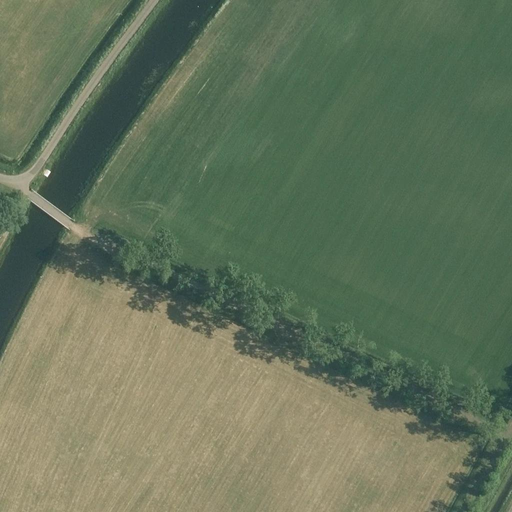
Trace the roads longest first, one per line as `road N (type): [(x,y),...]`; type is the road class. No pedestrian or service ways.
road 1 (track): [(508,434),(70,225)]
road 2 (unclassified): [(17,186),(154,0)]
